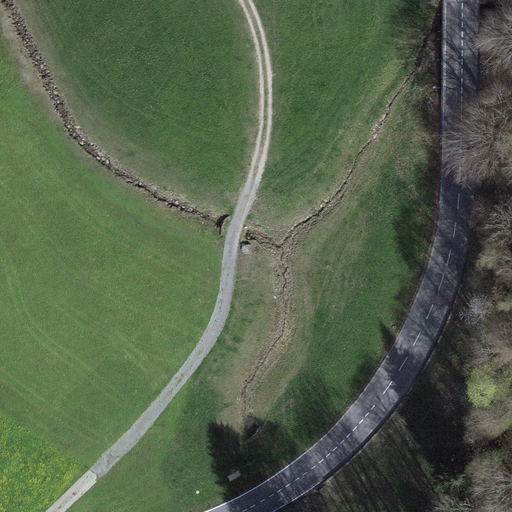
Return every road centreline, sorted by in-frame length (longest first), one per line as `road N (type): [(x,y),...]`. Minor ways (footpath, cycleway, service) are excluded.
road 1 (primary): [(462,0),(458,211),(434,303),(399,371),(348,435),(241,511)]
road 2 (track): [(104,464),(197,360),(223,307),(231,244),(265,133),(264,59),(247,0)]
